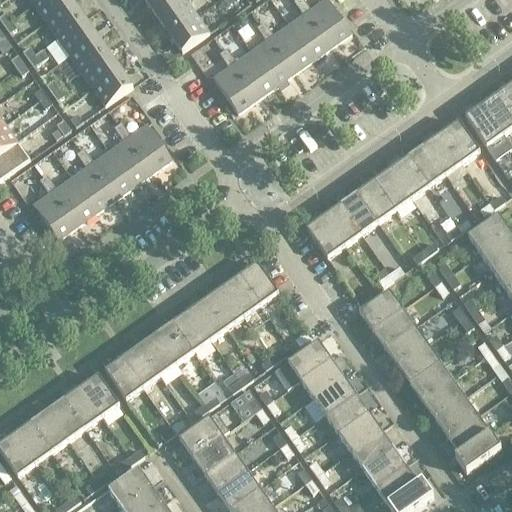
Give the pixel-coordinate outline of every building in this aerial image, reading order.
[(45,0),(28,0),(34,8),(45,0)] [(73,6),(69,0),(45,0),(34,8),(46,25),(73,6)] [(185,2),(183,0),(153,0),(146,5),(158,22),(185,2)] [(300,0),(294,5),(299,12),(306,6),(301,0),(300,0)] [(197,19),(185,2),(158,22),(170,38),(197,19)] [(327,2),(311,13),(307,16),(332,51),(352,37),(327,2)] [(85,23),(73,6),(46,25),(58,42),(85,23)] [(311,13),(306,6),(299,12),(304,19),(289,29),(313,64),(332,51),(307,16),(311,13)] [(6,17),(0,20),(0,23),(4,29),(11,24),(6,17)] [(209,37),(197,19),(170,38),(182,56),(209,37)] [(97,40),(85,23),(58,42),(70,59),(97,40)] [(17,32),(11,24),(4,29),(9,37),(17,32)] [(257,31),(262,38),(269,33),(264,26),(257,31)] [(313,64),(289,29),(274,40),(270,42),(295,77),(313,64)] [(274,40),(269,33),(262,38),(267,45),(252,55),(276,90),(295,77),(270,42),(274,40)] [(109,56),(97,40),(70,59),(81,76),(109,56)] [(30,50),(22,56),(28,63),(35,58),(30,50)] [(219,57),(224,64),(232,59),(227,52),(219,57)] [(276,90),(252,55),(237,66),(233,68),(258,103),(276,90)] [(121,73),(109,56),(81,76),(93,92),(121,73)] [(41,66),(35,58),(28,63),(33,71),(41,66)] [(23,67),(18,59),(10,64),(16,72),(23,67)] [(237,66),(232,59),(224,64),(229,71),(213,82),(238,117),(258,103),(233,68),(237,66)] [(29,74),(23,67),(16,72),(21,80),(29,74)] [(133,91),(121,73),(93,92),(106,110),(133,91)] [(53,84),(46,89),(52,97),(59,92),(53,84)] [(511,88),(499,97),(511,114),(511,88)] [(47,100),(41,92),(34,97),(39,105),(47,100)] [(64,99),(59,92),(52,97),(57,105),(64,99)] [(511,133),(511,114),(499,97),(483,109),(504,139),(511,133)] [(52,108),(47,100),(39,105),(45,113),(52,108)] [(504,139),(483,109),(465,121),(486,151),(504,139)] [(77,118),(70,123),(76,131),(83,126),(77,118)] [(71,134),(63,123),(56,129),(64,139),(71,134)] [(114,131),(119,138),(126,133),(121,126),(114,131)] [(459,126),(448,133),(441,138),(462,168),(480,156),(459,126)] [(0,157),(18,146),(6,129),(0,132),(0,157)] [(147,129),(131,140),(128,143),(152,178),(172,164),(147,129)] [(58,133),(52,137),(56,143),(62,139),(58,133)] [(131,140),(126,133),(119,138),(124,145),(109,156),(134,191),(152,178),(128,143),(131,140)] [(462,168),(441,138),(425,150),(446,180),(462,168)] [(0,184),(30,163),(18,146),(0,157),(0,184)] [(446,180),(425,150),(408,161),(429,192),(446,180)] [(77,158),(82,165),(89,159),(84,152),(77,158)] [(134,191),(109,156),(94,166),(90,169),(115,204),(134,191)] [(94,166),(89,159),(82,165),(87,172),(72,182),(96,217),(115,204),(90,169),(94,166)] [(429,192),(408,161),(391,173),(412,203),(429,192)] [(412,203),(391,173),(374,185),(395,215),(412,203)] [(39,184),(44,191),(52,186),(47,179),(39,184)] [(96,217),(72,182),(57,193),(53,195),(78,230),(96,217)] [(395,215),(374,185),(357,197),(379,227),(395,215)] [(57,193),(52,186),(44,191),(49,198),(33,209),(58,244),(78,230),(53,195),(57,193)] [(379,227),(357,197),(341,209),(362,239),(379,227)] [(500,200),(490,207),(494,214),(505,207),(500,200)] [(494,214),(490,207),(479,215),(484,221),(494,214)] [(362,239),(341,209),(324,220),(345,251),(362,239)] [(467,240),(480,258),(511,237),(498,218),(467,240)] [(345,251),(324,220),(306,233),(328,263),(345,251)] [(467,223),(456,231),(461,237),(471,230),(467,223)] [(461,237),(456,231),(446,238),(451,245),(461,237)] [(511,262),(511,238),(511,237),(480,258),(493,276),(511,262)] [(433,247),(423,254),(428,261),(438,254),(433,247)] [(428,261),(423,254),(413,262),(417,268),(428,261)] [(511,288),(511,262),(493,276),(505,294),(511,288)] [(279,297),(257,267),(240,280),(261,310),(279,297)] [(439,272),(446,283),(453,278),(446,268),(439,272)] [(400,271),(389,278),(394,284),(404,277),(400,271)] [(428,280),(435,291),(442,286),(434,276),(428,280)] [(394,284),(389,278),(379,285),(384,292),(394,284)] [(460,288),(453,278),(446,283),(454,293),(460,288)] [(261,310),(240,280),(223,291),(244,322),(261,310)] [(449,296),(442,286),(435,291),(442,301),(449,296)] [(244,322),(223,291),(207,303),(228,333),(244,322)] [(360,308),(370,301),(366,294),(355,302),(360,308)] [(359,316),(360,318),(372,335),(403,313),(390,295),(359,316)] [(228,333),(207,303),(190,315),(211,345),(228,333)] [(464,308),(471,318),(478,313),(471,303),(464,308)] [(453,316),(460,326),(467,321),(459,311),(453,316)] [(415,331),(403,313),(372,335),(384,352),(415,331)] [(485,324),(478,313),(471,318),(479,328),(485,324)] [(211,345),(190,315),(173,327),(194,357),(211,345)] [(474,332),(467,321),(460,326),(467,336),(474,332)] [(194,357),(173,327),(156,339),(177,369),(194,357)] [(427,348),(415,331),(384,352),(397,370),(427,348)] [(310,343),(306,336),(295,344),(300,350),(310,343)] [(177,369),(156,339),(139,351),(160,381),(177,369)] [(489,343),(496,354),(503,349),(496,339),(489,343)] [(288,367),(301,385),(331,363),(318,345),(288,367)] [(478,351),(485,362),(492,357),(484,347),(478,351)] [(440,367),(427,348),(397,370),(410,388),(440,367)] [(510,359),(503,349),(496,354),(504,364),(510,359)] [(160,381),(139,351),(123,362),(144,392),(160,381)] [(282,353),(272,360),(276,367),(287,360),(282,353)] [(499,367),(492,357),(485,362),(492,372),(499,367)] [(276,367),(272,360),(261,368),(266,374),(276,367)] [(144,392),(123,362),(105,375),(126,405),(144,392)] [(344,381),(331,363),(301,385),(313,403),(344,381)] [(453,384),(440,367),(410,388),(422,406),(453,384)] [(249,377),(238,384),(243,390),(253,383),(249,377)] [(120,409),(99,379),(81,392),(102,422),(120,409)] [(356,399),(344,381),(313,403),(325,420),(356,399)] [(503,387),(510,397),(511,395),(511,385),(509,382),(503,387)] [(243,390),(238,384),(228,391),(233,398),(243,390)] [(465,402),(453,384),(422,406),(434,424),(465,402)] [(102,422),(81,392),(64,403),(85,434),(102,422)] [(266,394),(259,399),(266,409),(273,404),(266,394)] [(369,417),(356,399),(325,420),(338,439),(369,417)] [(215,400),(205,408),(209,414),(220,407),(215,400)] [(262,412),(255,402),(248,406),(255,417),(262,412)] [(478,420),(465,402),(434,424),(447,441),(478,420)] [(85,434),(64,403),(48,415),(69,445),(85,434)] [(280,415),(273,404),(266,409),(274,419),(280,415)] [(209,414),(205,408),(194,415),(199,422),(209,414)] [(269,422),(262,412),(255,417),(263,427),(269,422)] [(69,445),(48,415),(31,427),(52,457),(69,445)] [(381,434),(369,417),(338,439),(351,456),(381,434)] [(490,437),(478,420),(447,441),(459,458),(459,459),(490,437)] [(179,443),(180,445),(192,461),(223,440),(210,422),(179,443)] [(182,424),(171,431),(176,438),(186,431),(182,424)] [(52,457),(31,427),(14,439),(35,469),(52,457)] [(291,429),(284,434),(291,444),(298,440),(291,429)] [(176,438),(171,431),(161,439),(166,445),(176,438)] [(394,452),(381,434),(351,456),(363,474),(394,452)] [(287,448),(280,437),(273,442),(281,453),(287,448)] [(501,453),(490,437),(459,459),(459,458),(455,461),(466,477),(501,453)] [(35,469),(14,439),(0,448),(0,455),(18,481),(35,469)] [(235,458),(223,440),(192,461),(204,479),(235,458)] [(305,450),(298,440),(291,444),(298,455),(305,450)] [(294,458),(287,448),(281,453),(288,462),(294,458)] [(406,470),(394,452),(363,474),(376,491),(406,470)] [(140,453),(130,461),(134,467),(145,460),(140,453)] [(248,475),(235,458),(204,479),(217,497),(248,475)] [(134,467),(130,461),(119,468),(124,475),(134,467)] [(316,465),(309,470),(316,480),(323,476),(316,465)] [(418,487),(406,470),(376,491),(388,509),(419,487),(418,487)] [(11,482),(4,472),(0,474),(0,480),(5,487),(11,482)] [(108,493),(121,511),(151,490),(139,472),(108,493)] [(312,483),(305,473),(298,478),(306,488),(312,483)] [(234,511),(260,493),(248,475),(217,497),(227,511),(234,511)] [(330,486),(323,476),(316,480),(324,491),(330,486)] [(107,477),(96,484),(101,491),(111,484),(107,477)] [(320,494),(312,483),(306,488),(313,498),(320,494)] [(101,491),(96,484),(86,492),(91,498),(101,491)] [(422,484),(418,487),(419,487),(388,509),(390,511),(417,511),(434,500),(422,484)] [(157,511),(164,508),(151,490),(121,511),(157,511)] [(271,511),(273,511),(260,493),(234,511),(271,511)] [(14,500),(21,510),(28,505),(20,495),(14,500)] [(76,498),(66,506),(70,511),(71,511),(81,505),(76,498)] [(341,501),(334,505),(338,511),(346,511),(348,511),(341,501)]
